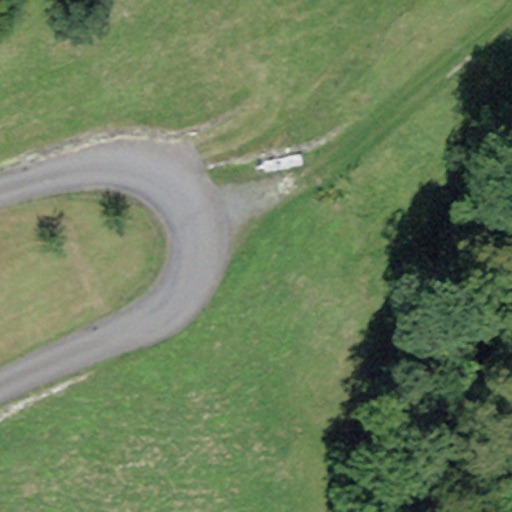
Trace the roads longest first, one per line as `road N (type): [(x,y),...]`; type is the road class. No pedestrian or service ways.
road 1 (unclassified): [(0,390),(173,304),(189,287),(200,239),(178,190),(125,167),(0,190)]
road 2 (track): [(353,511),(357,467),(404,317),(511,94)]
road 3 (track): [(511,6),(296,185),(195,222)]
road 4 (track): [(157,175),(262,112),(269,85)]
